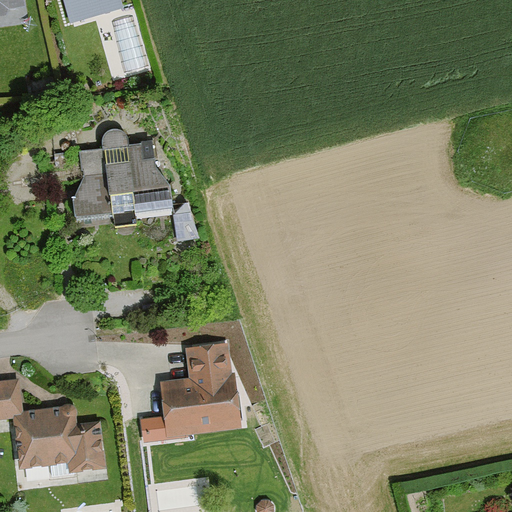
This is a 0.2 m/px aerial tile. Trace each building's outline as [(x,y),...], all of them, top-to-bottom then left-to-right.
[(25,12),(23,0),(0,0),(0,20),(11,19),(10,14),(25,12)] [(62,0),(70,26),(123,11),(120,0),(62,0)] [(157,174),(154,144),(128,147),(128,141),(124,136),(118,133),(111,133),(105,137),(103,143),(104,150),(80,153),(84,182),(75,203),(77,224),(172,213),(169,181),(157,174)] [(232,376),(228,346),(185,351),(189,381),(161,385),(168,440),(244,431),(237,376),(232,376)] [(106,472),(102,425),(77,427),(75,413),(24,417),(21,382),(0,384),(0,426),(18,425),(22,471),(72,467),(73,475),(106,472)]
